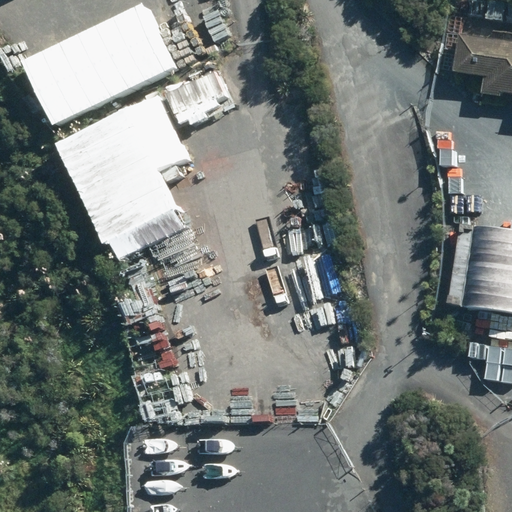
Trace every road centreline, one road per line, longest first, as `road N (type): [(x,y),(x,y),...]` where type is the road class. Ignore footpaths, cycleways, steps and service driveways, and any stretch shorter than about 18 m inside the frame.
road 1 (unknown): [(237,0),(275,381)]
road 2 (unknown): [(344,87),(387,304),(392,387)]
road 3 (unknown): [(344,87),(400,96),(511,151)]
road 4 (unknown): [(392,387),(305,511)]
road 5 (unknown): [(392,387),(482,421),(511,443)]
